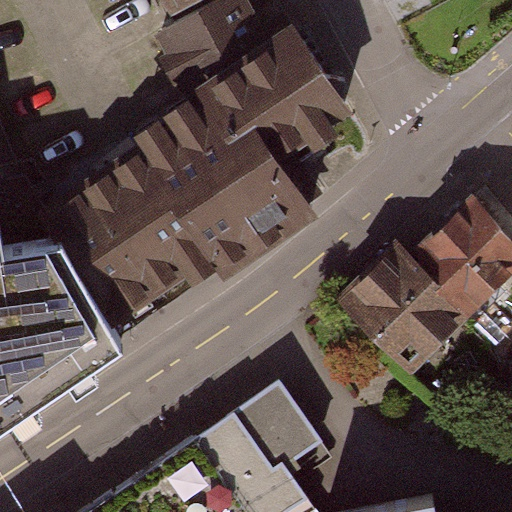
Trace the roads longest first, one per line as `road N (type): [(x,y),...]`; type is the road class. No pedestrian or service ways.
road 1 (residential): [(0,481),(264,305),(435,160)]
road 2 (residential): [(345,0),(435,160)]
